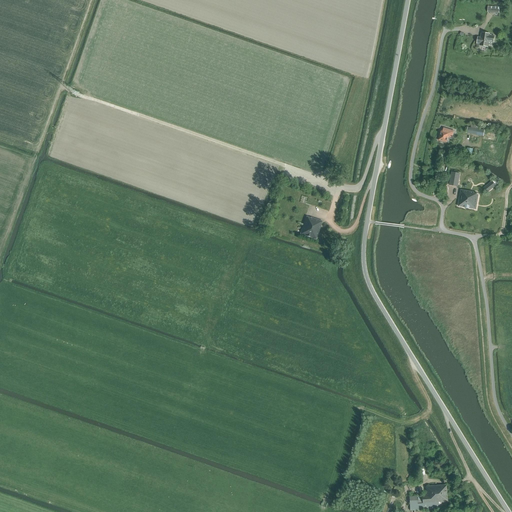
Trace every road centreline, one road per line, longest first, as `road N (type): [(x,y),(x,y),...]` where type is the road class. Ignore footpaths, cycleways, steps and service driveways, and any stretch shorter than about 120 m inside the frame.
road 1 (tertiary): [(508,511),(364,269),(407,0)]
road 2 (track): [(36,160),(61,88),(339,185)]
road 3 (unclassified): [(511,434),(496,404),(474,243),(440,231),(442,205),(412,187),(421,121)]
road 4 (track): [(199,354),(400,423),(430,407),(414,361)]
